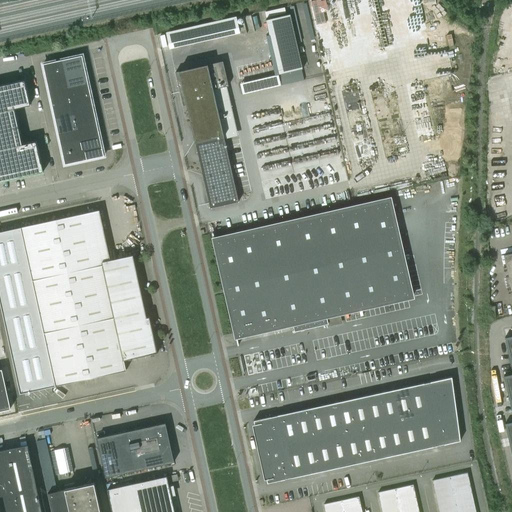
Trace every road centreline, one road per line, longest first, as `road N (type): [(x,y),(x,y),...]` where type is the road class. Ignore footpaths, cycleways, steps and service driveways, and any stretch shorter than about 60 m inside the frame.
road 1 (unclassified): [(176,165),(151,51),(147,41),(128,37),(114,57),(140,174)]
road 2 (unclassified): [(218,363),(176,165)]
road 3 (unclassified): [(140,174),(184,370)]
road 4 (unclassified): [(0,428),(187,387)]
road 5 (unknown): [(188,222),(333,185)]
road 6 (unclassified): [(0,205),(140,174)]
road 7 (unclassified): [(251,511),(226,393)]
